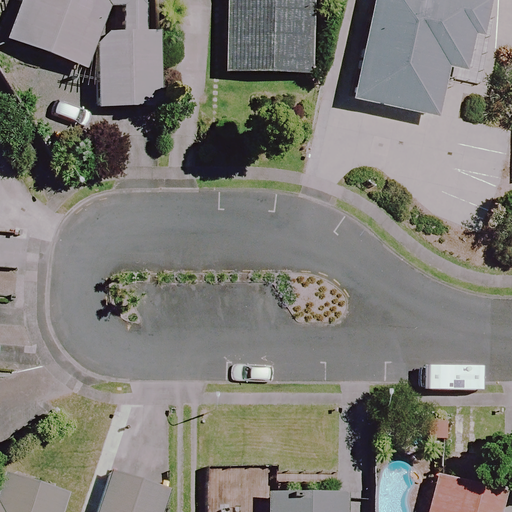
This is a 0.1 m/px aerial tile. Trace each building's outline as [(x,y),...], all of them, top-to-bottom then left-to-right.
[(90,36),(85,111),(120,112),(149,112),(150,0),(14,0),(0,38),(0,42),(74,71),(96,16),(99,6),(115,6),(115,38),(90,36)] [(299,77),(295,0),(218,0),(222,81),(299,77)] [(460,78),(467,47),(474,48),(483,5),(471,3),(457,0),(367,0),(344,108),(429,126),(440,74),(460,78)] [(154,511),(160,495),(97,476),(86,511),(56,511),(60,500),(0,482),(0,511),(154,511)] [(504,511),(508,496),(421,477),(414,511),(504,511)] [(338,511),(338,504),(258,501),(257,511),(338,511)]
